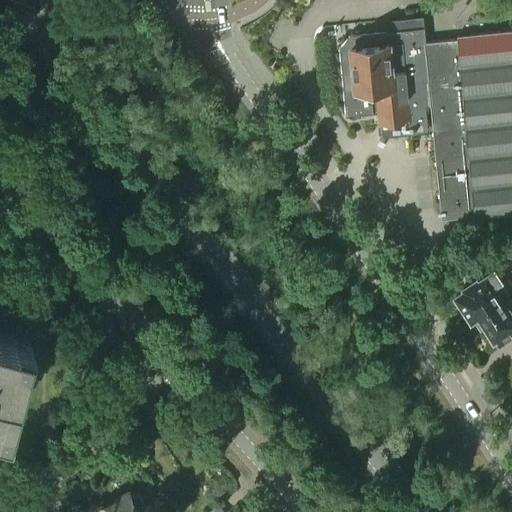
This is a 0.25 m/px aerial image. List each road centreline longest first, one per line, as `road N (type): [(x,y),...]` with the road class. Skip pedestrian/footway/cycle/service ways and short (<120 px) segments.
road 1 (tertiary): [(415,511),(13,0)]
road 2 (residential): [(511,471),(222,52),(207,0)]
road 3 (residential): [(0,168),(168,362)]
road 4 (residential): [(168,362),(304,511)]
road 5 (residential): [(50,511),(62,467),(168,362)]
